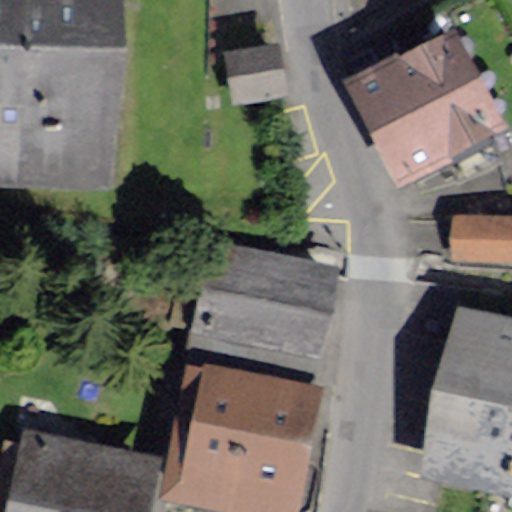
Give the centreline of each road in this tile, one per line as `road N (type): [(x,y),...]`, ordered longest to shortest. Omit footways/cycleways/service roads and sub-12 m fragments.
road 1 (residential): [(354,511),(388,250),(369,206)]
road 2 (residential): [(369,206),(342,166),(317,82),(312,0)]
road 3 (residential): [(369,206),(511,201)]
